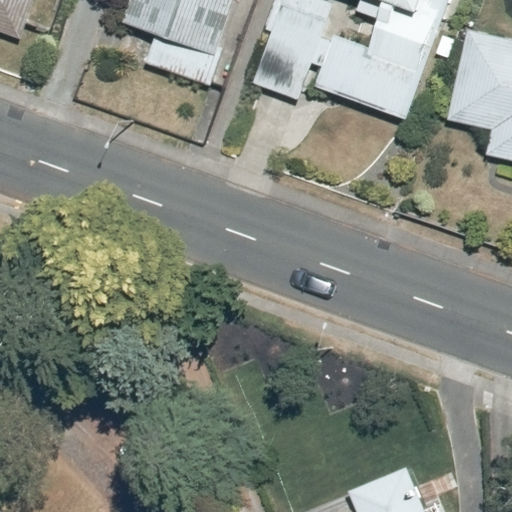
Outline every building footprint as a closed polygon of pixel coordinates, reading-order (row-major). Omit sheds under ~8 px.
[(0,0),(0,32),(26,42),(40,0),(0,0)] [(137,0),(130,22),(220,57),(240,0),(137,0)] [(343,38),(324,88),(416,122),(458,0),(379,0),(395,5),(377,50),(343,38)] [(511,40),(475,33),(455,122),(501,134),(496,158),(511,161),(511,40)] [(429,511),(413,472),(358,493),(364,511),(429,511)]
